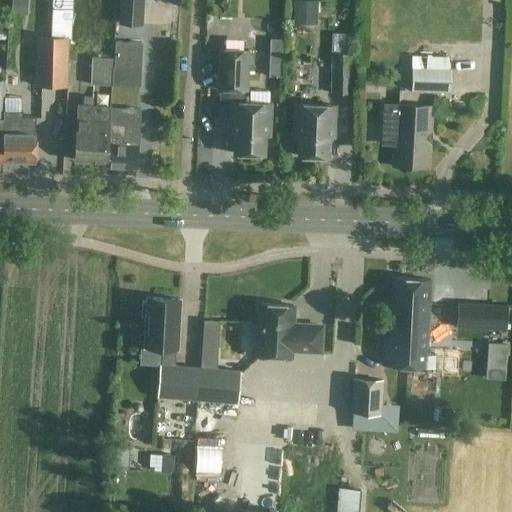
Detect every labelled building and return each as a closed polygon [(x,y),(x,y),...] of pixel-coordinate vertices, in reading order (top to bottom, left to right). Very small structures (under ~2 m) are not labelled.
[(142,0),(120,0),(119,23),(141,24),(142,0)] [(36,86),(67,86),(68,37),(71,37),(72,7),(51,7),(51,35),(36,35),(36,86)] [(331,33),(331,53),(330,53),(329,93),(352,94),(353,34),(331,33)] [(140,69),(141,43),(115,41),(113,68),(140,69)] [(270,135),(271,103),(243,102),(243,90),(246,90),(248,50),(219,49),(218,89),(234,90),(233,102),(230,101),(229,134),(234,134),(233,153),(264,154),(265,135),(270,135)] [(450,93),(451,57),(412,55),(411,92),(450,93)] [(111,85),(112,58),(91,57),(90,84),(111,85)] [(21,106),(22,83),(5,82),(5,105),(21,106)] [(138,110),(137,91),(120,92),(121,111),(138,110)] [(107,167),(109,122),(108,122),(109,106),(92,105),(93,97),(83,96),(83,104),(78,104),(77,120),(76,120),(74,160),(106,162),(105,167),(107,167)] [(297,156),(329,157),(329,138),(334,138),(335,106),(294,104),(293,136),(298,137),(297,156)] [(431,107),(394,104),(383,104),(381,144),(392,145),(390,166),(428,168),(431,107)] [(5,110),(4,120),(2,120),(1,162),(32,163),(34,116),(22,116),(22,110),(5,110)] [(109,122),(107,167),(137,169),(139,117),(124,116),(124,123),(109,122)] [(409,305),(410,279),(394,278),(391,339),(384,339),(383,366),(408,367),(411,305),(409,305)] [(411,305),(408,367),(435,368),(435,356),(425,355),(429,279),(410,279),(409,305),(411,305)] [(197,400),(199,367),(174,365),(175,349),(176,349),(179,299),(147,297),(146,301),(141,301),(141,316),(146,316),(144,347),(161,348),(160,364),(158,364),(156,397),(197,400)] [(259,303),(256,355),(290,357),(291,350),(320,351),(321,326),(292,324),(293,305),(259,303)] [(445,334),(446,312),(437,311),(437,334),(445,334)] [(482,341),(483,327),(457,325),(456,350),(475,352),(476,340),(482,341)] [(489,355),(501,356),(502,338),(490,337),(489,355)] [(443,350),(442,369),(442,372),(456,373),(457,351),(443,350)] [(240,371),(199,367),(197,400),(237,404),(240,371)] [(352,412),(365,413),(364,421),(390,422),(391,404),(381,404),(382,380),(353,378),(352,412)] [(435,420),(435,410),(415,409),(415,418),(435,420)]
